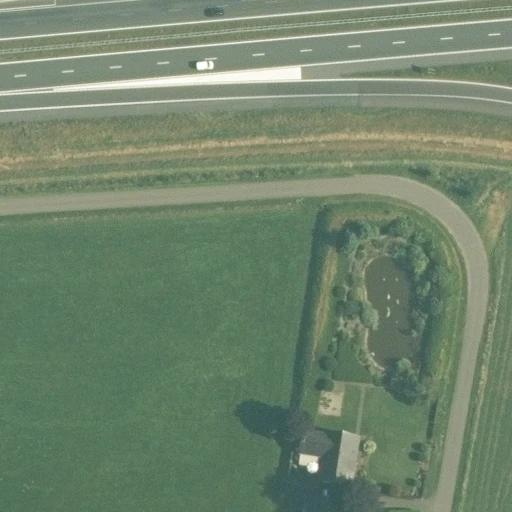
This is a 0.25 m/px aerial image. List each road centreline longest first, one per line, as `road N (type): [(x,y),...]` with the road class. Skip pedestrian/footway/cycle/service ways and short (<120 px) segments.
road 1 (unclassified): [(441,511),(477,295),(474,250),(445,211),(420,195),(367,185),(0,206)]
road 2 (motorway): [(0,78),(511,38)]
road 3 (motorway): [(0,87),(511,98)]
road 4 (motorway): [(323,0),(0,27)]
